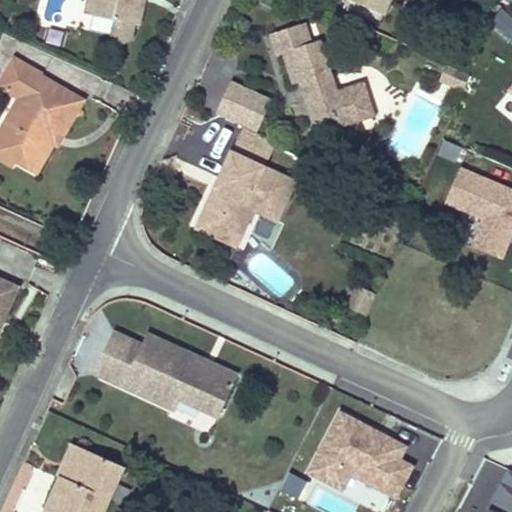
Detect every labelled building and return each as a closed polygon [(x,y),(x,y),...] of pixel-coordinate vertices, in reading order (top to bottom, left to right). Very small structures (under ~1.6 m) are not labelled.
[(101,0),(94,0),(91,17),(98,19),(101,0)] [(101,0),(98,19),(121,24),(119,36),(124,43),(130,44),(138,40),(140,28),(146,0),(101,0)] [(146,30),(152,0),(146,0),(140,28),(146,30)] [(350,0),(386,17),(392,3),(386,0),(350,0)] [(335,118),(339,130),(377,119),(365,83),(337,92),(321,43),(313,45),(306,26),(272,37),(279,59),(285,57),(295,87),(301,84),(314,125),(335,118)] [(58,133),(68,139),(88,104),(46,80),(47,78),(20,62),(5,88),(32,104),(3,154),(36,173),(58,133)] [(470,78),(447,68),(441,81),(463,92),(470,78)] [(218,116),(244,128),(259,135),(274,105),(234,85),(218,116)] [(335,118),(314,125),(318,138),(339,130),(335,118)] [(68,139),(58,133),(36,173),(43,176),(60,146),(63,148),(68,139)] [(268,164),(235,147),(197,230),(230,246),(251,202),(282,216),(296,184),(265,170),(268,164)] [(501,261),(511,234),(511,192),(459,170),(445,205),(483,221),(472,249),(501,261)] [(251,202),(230,246),(237,249),(254,212),(278,223),(282,216),(251,202)] [(0,333),(2,330),(0,329),(0,322),(2,318),(6,320),(21,290),(0,280),(0,333)] [(377,297),(354,287),(346,305),(368,315),(377,297)] [(99,375),(175,410),(179,400),(218,419),(237,377),(150,336),(144,348),(117,335),(99,375)] [(208,432),(212,423),(180,409),(177,419),(208,432)] [(399,461),(406,448),(342,415),(311,473),(342,489),(351,473),(397,497),(412,468),(399,461)] [(60,480),(62,481),(67,483),(82,451),(74,448),(60,480)] [(62,481),(47,511),(108,511),(127,472),(82,451),(67,483),(62,481)] [(486,460),(464,501),(458,511),(485,511),(507,471),(486,460)] [(499,486),(485,511),(511,511),(511,473),(507,471),(499,486)] [(306,484),(291,475),(281,492),(297,501),(306,484)]
